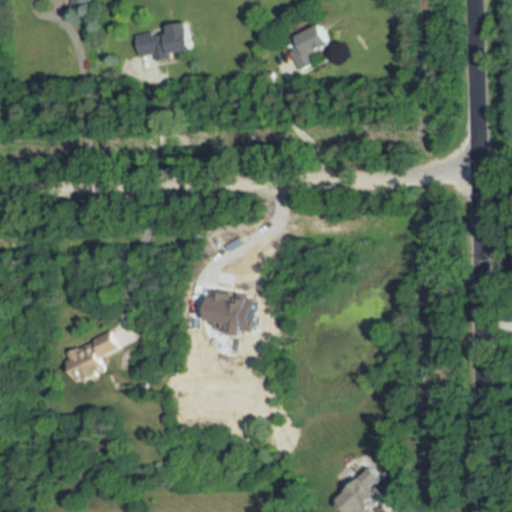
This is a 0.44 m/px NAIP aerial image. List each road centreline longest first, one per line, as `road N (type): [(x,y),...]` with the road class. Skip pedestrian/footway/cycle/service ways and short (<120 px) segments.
road 1 (residential): [(511,167),(478,175),(0,189)]
road 2 (tertiary): [(485,511),(474,0)]
